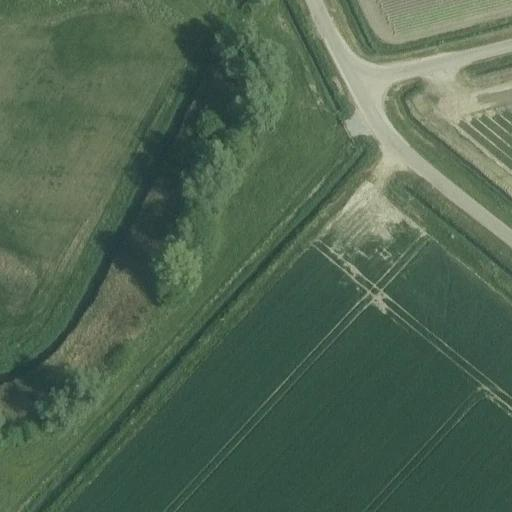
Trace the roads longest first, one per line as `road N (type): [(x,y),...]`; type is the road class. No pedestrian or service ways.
road 1 (unclassified): [(511,241),(394,145),(354,83)]
road 2 (unclassified): [(354,83),(511,45)]
